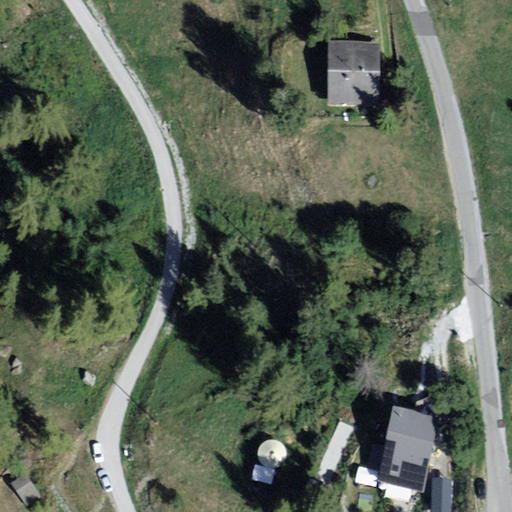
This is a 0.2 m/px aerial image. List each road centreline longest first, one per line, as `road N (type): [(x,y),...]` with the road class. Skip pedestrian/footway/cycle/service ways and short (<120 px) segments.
road 1 (unclassified): [(74,0),(147,119),(172,197),(169,284),(111,422),(109,455),(126,511)]
road 2 (unclassified): [(502,511),(456,140),(414,0)]
